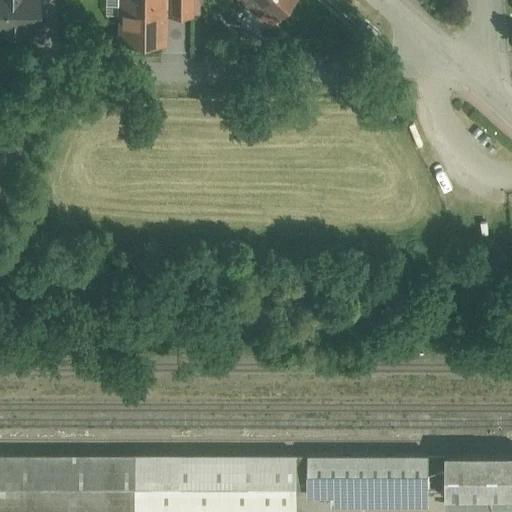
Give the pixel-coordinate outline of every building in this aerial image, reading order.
[(0,0),(0,35),(39,36),(40,11),(59,12),(59,0),(0,0)] [(118,0),(118,45),(161,45),(161,15),(188,15),(187,0),(118,0)] [(243,0),(269,24),(291,0),(243,0)] [(427,447),(296,448),(296,489),(329,489),(329,500),(426,500),(426,490),(511,489),(511,443),(441,444),(441,450),(427,450),(427,447)] [(296,448),(0,448),(0,511),(296,511),(296,489),(296,448)]
